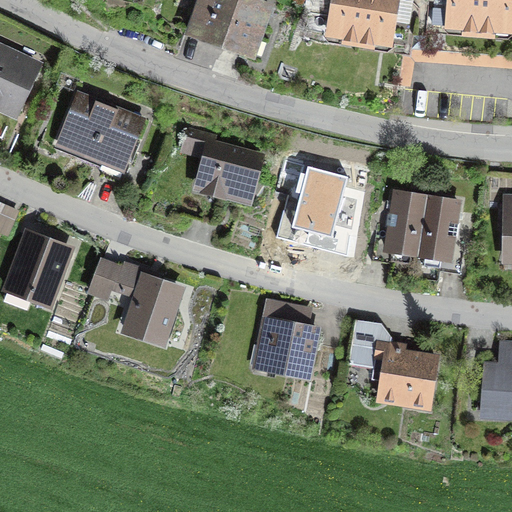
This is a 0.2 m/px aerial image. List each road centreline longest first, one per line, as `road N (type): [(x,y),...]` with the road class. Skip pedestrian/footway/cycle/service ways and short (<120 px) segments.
road 1 (residential): [(0,181),(227,270),(362,301),(511,319)]
road 2 (residential): [(7,0),(120,54),(242,97),(371,129),(511,150)]
